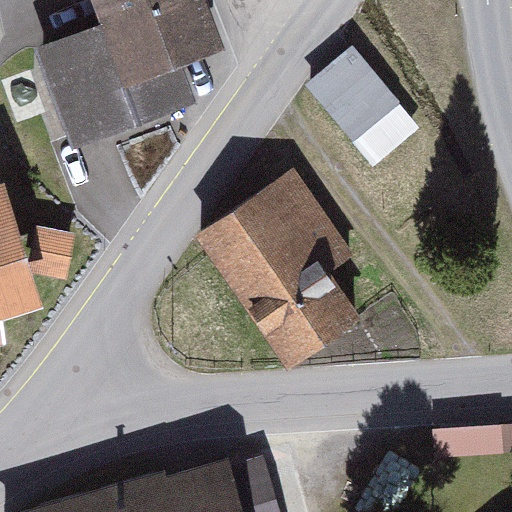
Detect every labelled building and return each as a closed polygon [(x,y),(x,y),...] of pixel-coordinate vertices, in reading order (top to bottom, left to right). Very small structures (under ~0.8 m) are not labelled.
[(201,0),(95,0),(106,24),(36,52),(78,157),(197,111),(180,69),(223,53),(201,0)] [(376,161),(423,121),(354,40),(307,79),(376,161)] [(364,262),(303,174),(201,243),(292,376),(370,323),(339,279),(364,262)] [(0,320),(31,312),(1,205),(0,205),(0,320)] [(511,444),(511,418),(435,422),(437,448),(511,444)] [(255,511),(240,456),(41,511),(255,511)]
